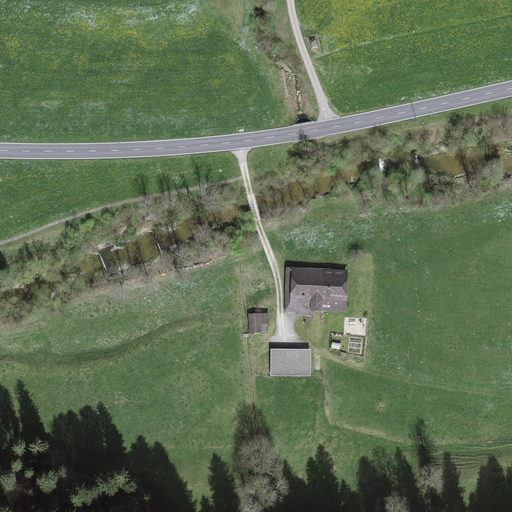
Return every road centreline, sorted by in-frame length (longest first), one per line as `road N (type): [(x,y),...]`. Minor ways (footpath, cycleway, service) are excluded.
road 1 (secondary): [(0,150),(239,142),(511,87)]
road 2 (track): [(282,309),(239,142)]
road 3 (track): [(328,127),(292,0)]
